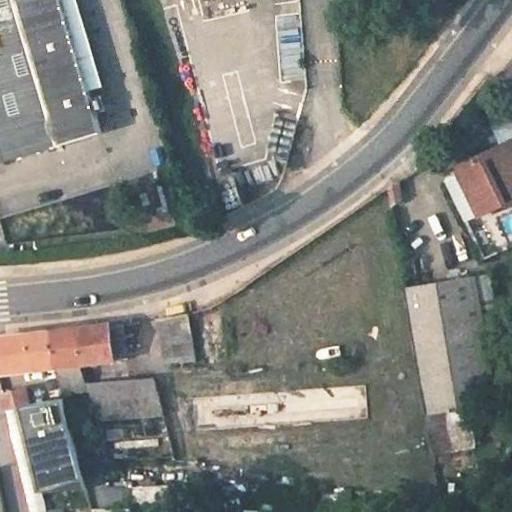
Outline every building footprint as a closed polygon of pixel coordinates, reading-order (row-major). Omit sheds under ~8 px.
[(0,0),(0,160),(102,130),(89,88),(62,0),(0,0)] [(104,84),(78,0),(62,0),(89,88),(104,84)] [(483,213),(511,199),(511,140),(461,164),(483,213)] [(408,285),(428,409),(497,398),(482,304),(497,302),(493,271),(408,285)] [(158,317),(165,361),(194,357),(188,313),(158,317)] [(125,357),(121,322),(73,329),(82,362),(125,357)] [(85,375),(82,362),(73,329),(57,331),(47,332),(56,365),(59,378),(85,375)] [(0,371),(0,372),(56,365),(47,332),(0,337),(0,371)] [(155,376),(87,382),(108,460),(174,455),(155,376)] [(365,385),(185,398),(187,430),(368,415),(365,385)] [(26,485),(48,480),(24,388),(5,394),(26,485)] [(58,463),(69,507),(93,506),(80,458),(58,463)] [(178,494),(194,493),(192,465),(175,467),(177,483),(178,494)] [(175,467),(132,473),(134,484),(135,489),(177,483),(175,467)] [(132,473),(110,475),(111,486),(134,484),(132,473)] [(112,491),(111,486),(110,475),(99,476),(101,491),(112,491)]
